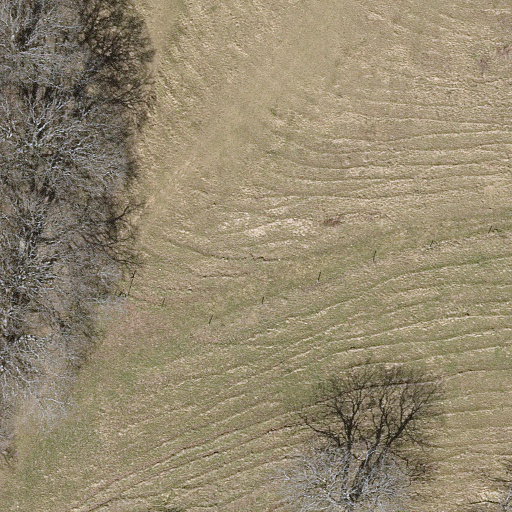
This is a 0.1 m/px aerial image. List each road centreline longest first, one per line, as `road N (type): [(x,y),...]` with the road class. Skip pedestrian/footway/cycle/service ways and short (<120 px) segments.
road 1 (track): [(511,215),(344,256),(37,385)]
road 2 (track): [(85,258),(54,45),(40,0)]
road 3 (track): [(0,459),(18,437),(85,258)]
